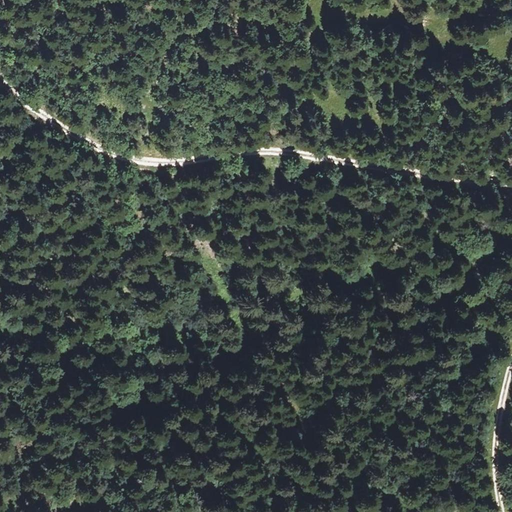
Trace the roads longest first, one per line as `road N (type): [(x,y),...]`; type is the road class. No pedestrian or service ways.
road 1 (track): [(0,78),(41,114),(117,157),(166,164),(274,151),(511,184)]
road 2 (track): [(511,365),(497,427),(501,511)]
